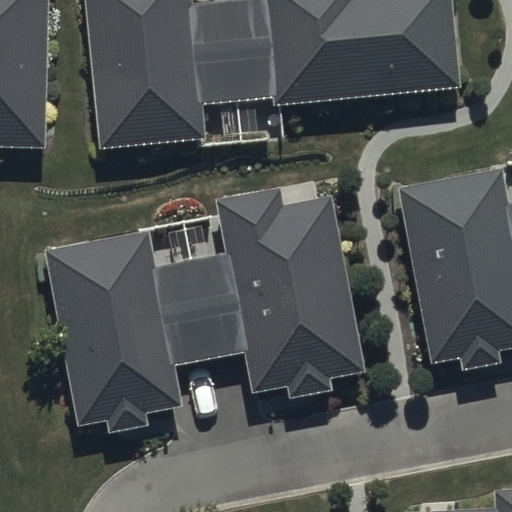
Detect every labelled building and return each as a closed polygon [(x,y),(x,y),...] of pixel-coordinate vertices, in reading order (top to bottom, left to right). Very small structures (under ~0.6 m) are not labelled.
[(0,0),(0,153),(42,154),(44,0),(0,0)] [(83,0),(95,154),(201,139),(197,108),(271,98),(273,109),(456,92),(447,0),(261,0),(262,2),(191,9),(190,0),(83,0)] [(400,190),(429,368),(458,363),(460,375),(497,369),(495,356),(511,352),(511,204),(505,205),(499,174),(400,190)] [(46,254),(78,430),(107,425),(109,436),(147,429),(145,418),(182,411),(174,370),(245,358),(252,396),(287,389),(290,401),(328,394),(326,382),(364,376),(332,200),(287,208),(284,192),(216,205),(226,259),(153,272),(147,236),(46,254)] [(511,511),(511,497),(493,498),(493,511),(511,511)]
